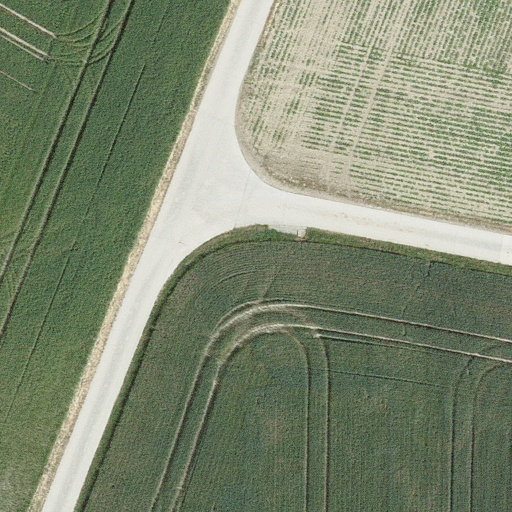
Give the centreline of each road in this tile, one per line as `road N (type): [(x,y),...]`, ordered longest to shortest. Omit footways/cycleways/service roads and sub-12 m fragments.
road 1 (track): [(67,511),(195,194),(511,253)]
road 2 (track): [(269,0),(195,194)]
